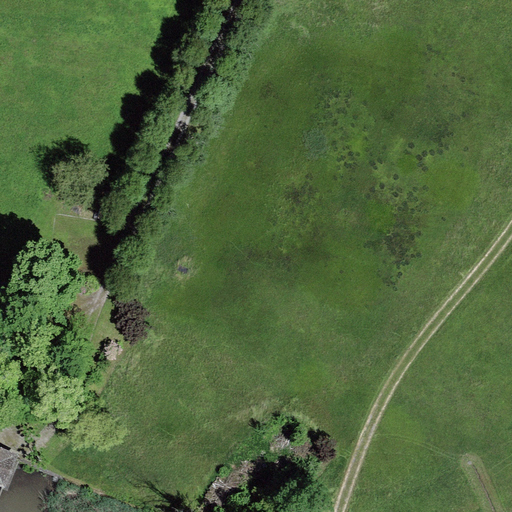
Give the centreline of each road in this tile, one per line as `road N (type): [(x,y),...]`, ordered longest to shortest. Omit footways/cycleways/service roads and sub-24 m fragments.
road 1 (residential): [(48,435),(227,0)]
road 2 (track): [(511,229),(389,385),(341,511)]
